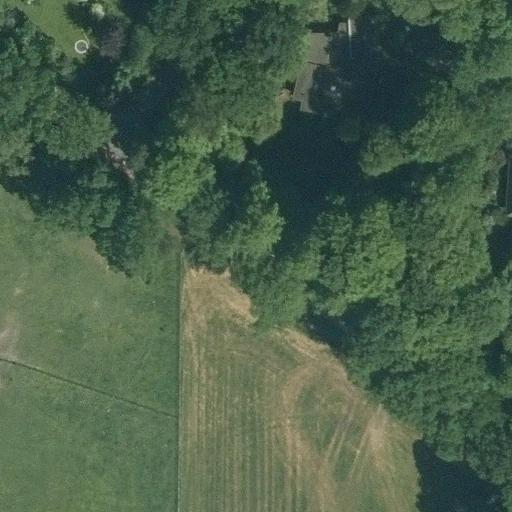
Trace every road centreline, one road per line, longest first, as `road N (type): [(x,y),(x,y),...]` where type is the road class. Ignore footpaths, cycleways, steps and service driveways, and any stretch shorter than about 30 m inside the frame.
road 1 (primary): [(511,436),(113,148)]
road 2 (residential): [(113,148),(215,0)]
road 3 (primary): [(113,148),(0,66)]
